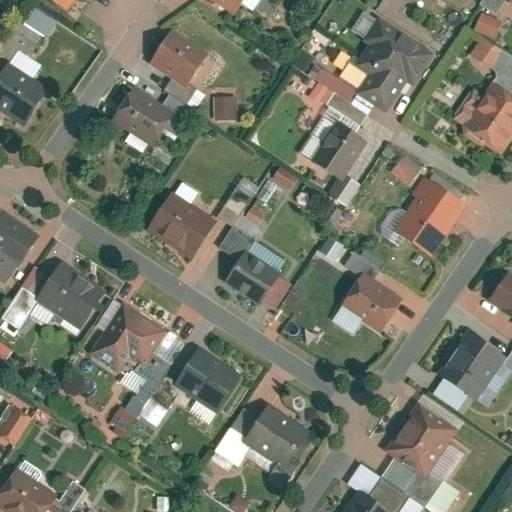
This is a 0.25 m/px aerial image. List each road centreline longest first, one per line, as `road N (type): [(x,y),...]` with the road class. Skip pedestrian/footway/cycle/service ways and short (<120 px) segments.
road 1 (residential): [(27,188),(359,407)]
road 2 (residential): [(510,204),(388,382),(359,407)]
road 3 (residential): [(129,12),(113,64),(27,188)]
road 4 (residential): [(359,407),(354,437),(300,511)]
